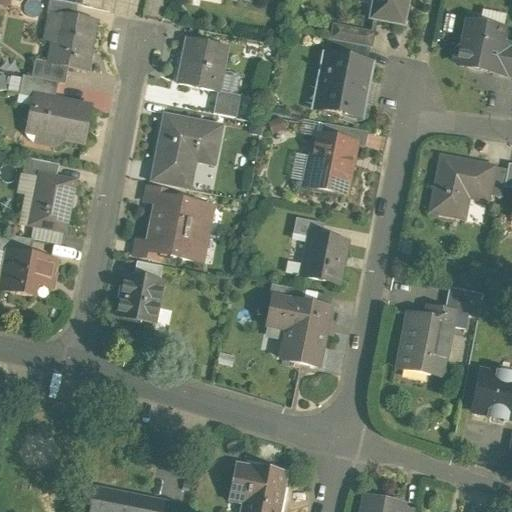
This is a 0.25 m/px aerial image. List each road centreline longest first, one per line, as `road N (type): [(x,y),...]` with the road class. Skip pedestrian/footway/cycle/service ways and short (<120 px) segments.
road 1 (residential): [(78,374),(140,39)]
road 2 (residential): [(341,443),(405,125)]
road 3 (residential): [(78,374),(341,443)]
